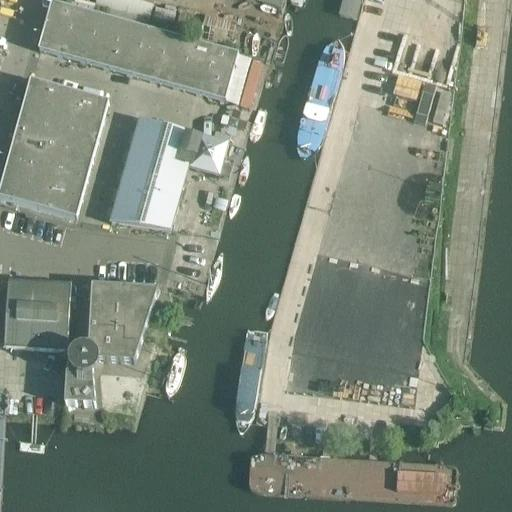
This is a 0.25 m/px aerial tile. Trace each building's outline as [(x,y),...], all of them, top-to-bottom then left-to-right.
[(132,0),(98,0),(97,7),(149,24),(154,7),(132,0)] [(204,0),(278,21),(284,0),(204,0)] [(63,61),(76,13),(53,6),(39,55),(63,61)] [(401,33),(420,34),(421,12),(394,11),(392,38),(383,37),(382,55),(400,56),(401,33)] [(86,68),(99,19),(76,13),(63,61),(86,68)] [(110,74),(123,26),(99,19),(86,68),(110,74)] [(133,80),(146,32),(123,26),(110,74),(133,80)] [(156,87),(170,39),(146,32),(133,80),(156,87)] [(180,93),(193,45),(170,39),(156,87),(180,93)] [(203,100),(216,52),(193,45),(180,93),(203,100)] [(226,106),(240,58),(216,52),(203,100),(226,106)] [(351,123),(350,148),(410,150),(412,105),(394,104),(395,78),(366,77),(364,123),(351,123)] [(65,115),(71,95),(32,84),(26,104),(65,115)] [(435,84),(432,109),(453,111),(455,86),(435,84)] [(105,125),(110,106),(71,95),(65,115),(105,125)] [(60,134),(65,115),(26,104),(21,123),(60,134)] [(99,145),(105,125),(65,115),(60,134),(99,145)] [(55,154),(60,134),(21,123),(15,143),(55,154)] [(171,235),(189,171),(198,138),(141,123),(111,226),(171,235)] [(94,164),(99,145),(60,134),(55,154),(94,164)] [(220,180),(229,147),(198,138),(189,171),(220,180)] [(49,173),(55,154),(15,143),(10,162),(49,173)] [(88,184),(94,164),(55,154),(49,173),(88,184)] [(44,193),(49,173),(10,162),(5,182),(44,193)] [(373,194),(376,170),(346,167),(341,214),(331,213),(329,238),(405,246),(410,198),(373,194)] [(83,204),(88,184),(49,173),(44,193),(83,204)] [(0,201),(38,212),(44,193),(5,182),(0,198),(0,201)] [(77,223),(83,204),(44,193),(38,212),(77,223)] [(315,259),(307,328),(384,337),(392,268),(315,259)] [(68,355),(72,289),(9,285),(5,351),(68,355)] [(135,366),(153,312),(159,294),(93,290),(89,358),(94,364),(135,366)] [(405,340),(426,341),(428,294),(408,292),(405,340)] [(292,394),(388,403),(392,360),(376,359),(373,382),(354,380),(356,355),(297,349),(292,394)] [(96,410),(93,371),(94,370),(94,364),(89,358),(82,358),(68,358),(66,408),(96,410)]
